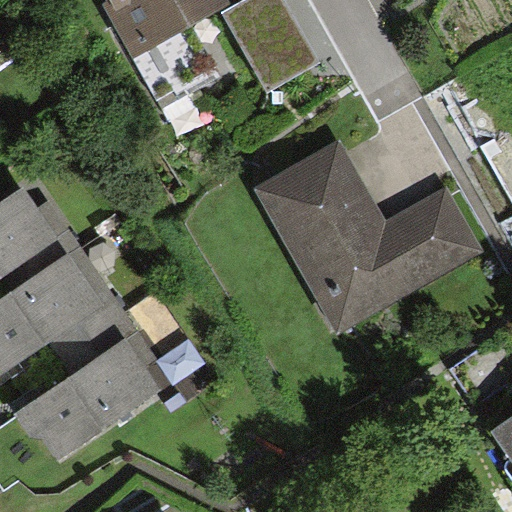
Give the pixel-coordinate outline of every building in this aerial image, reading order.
[(104,8),(131,59),(226,9),(221,0),(116,0),(117,1),(104,8)] [(231,0),(268,78),(319,55),(293,0),(231,0)] [(346,144),(257,193),(334,333),(482,251),(450,193),(391,225),(346,144)] [(24,412),(60,467),(166,398),(127,338),(137,332),(113,296),(101,304),(67,252),(79,245),(53,205),(38,215),(26,197),(0,213),(0,380),(50,348),(72,381),(24,412)] [(511,424),(494,436),(511,464),(511,424)]
